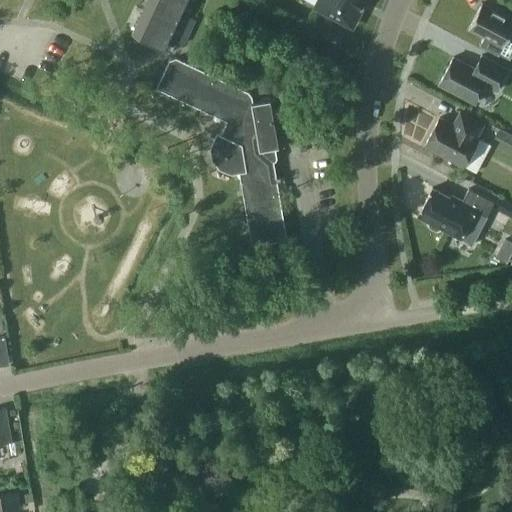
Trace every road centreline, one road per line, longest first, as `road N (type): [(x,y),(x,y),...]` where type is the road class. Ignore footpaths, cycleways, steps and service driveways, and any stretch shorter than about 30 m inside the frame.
road 1 (residential): [(0,386),(380,322)]
road 2 (residential): [(380,322),(364,180),(369,112),(377,66),(404,0)]
